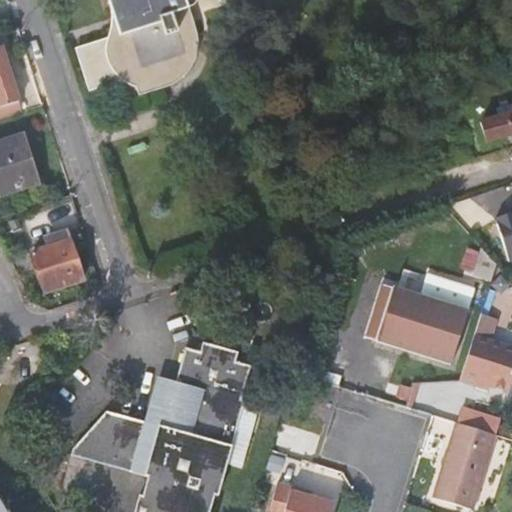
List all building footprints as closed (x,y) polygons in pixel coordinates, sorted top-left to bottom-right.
[(109,0),(122,39),(79,53),(92,91),(119,82),(116,71),(131,66),(134,77),(140,92),(144,97),(150,104),(156,108),(165,112),(172,112),(178,112),(185,110),(192,107),(200,101),(205,93),(209,83),(210,75),(209,67),(188,2),(187,0),(109,0)] [(0,107),(20,101),(2,48),(0,48),(0,107)] [(83,94),(92,91),(79,53),(71,55),(83,94)] [(119,82),(134,77),(131,66),(116,71),(119,82)] [(446,127),(447,109),(455,109),(455,90),(400,90),(400,122),(425,122),(426,127),(446,127)] [(0,107),(0,119),(23,112),(20,101),(0,107)] [(511,118),(486,126),(491,144),(511,138),(511,118)] [(0,144),(0,190),(2,196),(37,185),(21,138),(0,144)] [(39,219),(35,208),(7,218),(10,229),(39,219)] [(511,261),(511,214),(500,218),(511,262),(511,261)] [(32,255),(45,293),(83,281),(66,233),(45,240),(48,250),(32,255)] [(496,267),(481,250),(473,276),(491,282),(496,267)] [(378,342),(394,290),(385,287),(369,339),(378,342)] [(456,366),(472,314),(394,290),(378,342),(456,366)] [(476,339),(491,344),(498,320),(483,315),(476,339)] [(511,395),(511,392),(511,350),(491,344),(476,339),(462,384),(479,389),(480,386),(492,389),(511,395)] [(145,425),(107,413),(90,431),(117,439),(111,457),(132,463),(130,471),(148,477),(142,496),(139,495),(133,511),(207,511),(214,496),(218,497),(226,468),(242,473),(260,413),(244,408),(246,403),(244,402),(254,369),(241,365),(243,355),(205,344),(203,353),(189,349),(178,382),(175,380),(158,436),(143,431),(145,425)] [(160,376),(145,425),(143,431),(158,436),(175,380),(160,376)] [(500,423),(465,413),(457,423),(494,434),(500,423)] [(432,496),(472,508),(494,434),(457,423),(454,422),(432,496)] [(117,439),(90,431),(73,447),(76,455),(130,471),(132,463),(111,457),(117,439)] [(295,491),(295,488),(280,483),(271,511),(334,511),(337,504),(309,496),(295,491)] [(310,492),(295,488),(295,491),(309,496),(310,492)] [(0,511),(9,511),(0,497),(0,511)]
